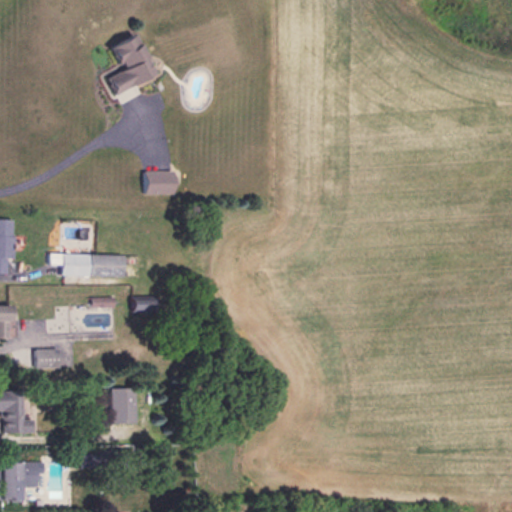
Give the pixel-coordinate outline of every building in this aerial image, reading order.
[(151,76),(133,36),(107,47),(117,71),(102,78),(110,94),(151,76)] [(140,170),(140,193),(169,193),(169,170),(140,170)] [(0,275),(2,275),(2,258),(8,259),(8,220),(0,220),(0,275)] [(118,277),(118,256),(44,255),(44,266),(55,266),(55,277),(118,277)] [(127,310),(149,311),(150,296),(127,295),(127,310)] [(53,369),(54,350),(29,350),(28,369),(53,369)] [(107,425),(131,425),(131,389),(107,389),(107,425)] [(0,434),(28,434),(28,421),(17,421),(17,392),(0,392),(0,434)] [(31,464),(0,464),(0,502),(15,502),(15,489),(31,489),(31,464)]
